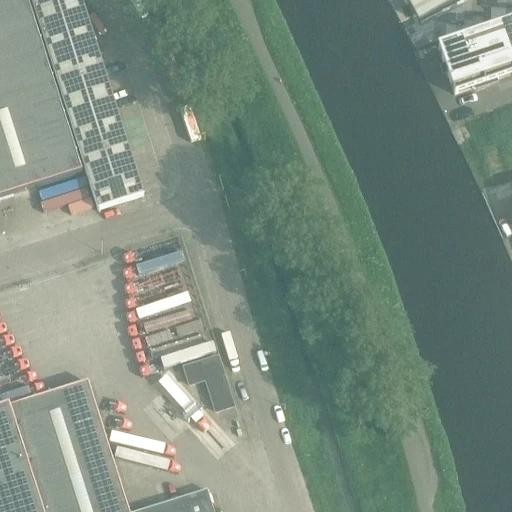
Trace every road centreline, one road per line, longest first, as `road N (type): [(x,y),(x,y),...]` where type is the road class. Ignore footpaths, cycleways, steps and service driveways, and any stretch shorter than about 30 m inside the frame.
road 1 (unknown): [(53,254),(118,386),(174,450),(223,462),(279,450)]
road 2 (unclassified): [(299,511),(201,207)]
road 3 (unclassified): [(201,207),(158,72),(118,0)]
road 4 (unclassified): [(0,271),(201,207)]
